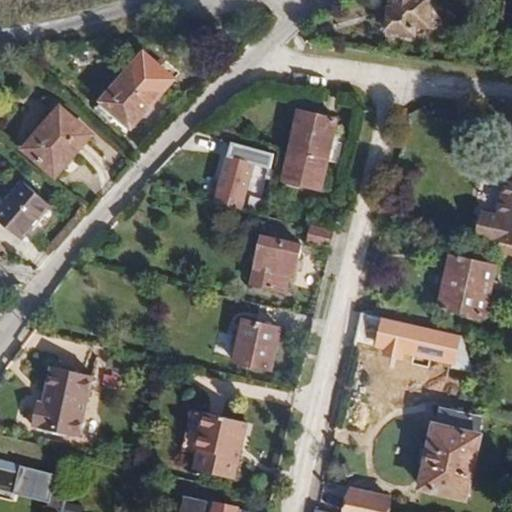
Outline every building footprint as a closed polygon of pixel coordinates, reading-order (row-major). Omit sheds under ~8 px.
[(390,8),(389,37),(417,37),(417,30),(432,30),(432,0),(392,0),(392,8),(390,8)] [(218,45),(216,25),(189,29),(191,49),(218,45)] [(191,49),(189,29),(180,30),(182,50),(191,49)] [(130,130),(165,91),(133,63),(100,101),(117,117),(130,130)] [(117,117),(100,101),(93,109),(110,125),(117,117)] [(54,179),(94,136),(59,105),(20,148),(54,179)] [(299,112),(282,182),(323,192),(339,121),(299,112)] [(242,210),(255,166),(269,169),(271,157),(232,145),(215,203),(242,210)] [(0,219),(22,240),(50,206),(22,182),(0,207),(0,219)] [(511,242),(511,182),(508,182),(500,218),(482,213),(477,235),(502,240),(511,242)] [(330,249),(334,232),(312,227),(311,230),(308,244),(330,249)] [(262,236),(251,287),(285,295),(289,279),(296,275),(303,246),(262,236)] [(511,267),(511,242),(502,240),(498,265),(511,267)] [(497,269),(452,258),(441,306),(486,317),(497,269)] [(405,320),(408,306),(378,299),(375,314),(405,320)] [(272,372),(281,330),(244,321),(240,336),(237,350),(234,363),(272,372)] [(237,350),(240,336),(234,335),(231,348),(237,350)] [(39,402),(32,428),(79,439),(93,378),(51,368),(43,403),(39,402)] [(440,408),(421,491),(467,502),(487,419),(440,408)] [(248,424),(203,413),(194,451),(199,452),(194,471),(235,481),(248,424)] [(0,490),(15,494),(21,465),(0,460),(0,490)] [(389,511),(393,498),(349,488),(344,511),(389,511)] [(66,511),(70,495),(54,492),(49,511),(66,511)] [(207,511),(209,504),(186,499),(182,511),(239,511),(240,510),(217,504),(214,511),(207,511)]
